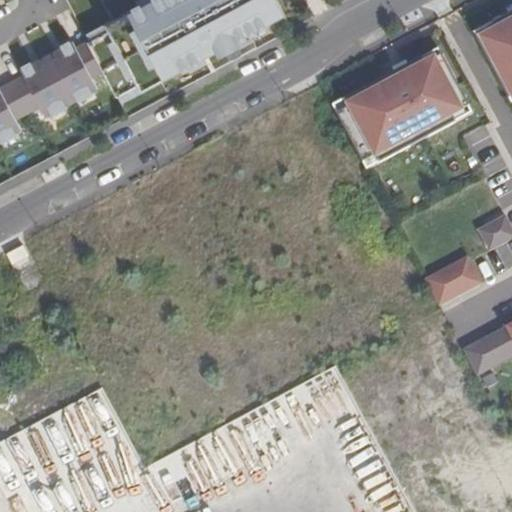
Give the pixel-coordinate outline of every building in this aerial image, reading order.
[(66,0),(89,41),(105,72),(118,96),(127,92),(132,102),(214,66),(205,50),(246,29),(254,43),(239,50),(240,52),(254,44),(257,50),(293,31),(284,15),(276,20),(270,10),(279,5),(276,0),(66,0)] [(284,15),(279,5),(270,10),(276,20),(284,15)] [(475,35),(508,96),(511,93),(511,8),(489,21),(491,27),(475,35)] [(491,27),(489,21),(473,30),(475,35),(491,27)] [(93,78),(105,72),(89,41),(77,48),(74,41),(21,69),(25,75),(1,88),(0,85),(0,141),(23,129),(17,119),(41,106),(46,117),(99,89),(93,78)] [(423,63),(440,55),(437,49),(421,58),(423,63)] [(336,113),(363,163),(375,157),(379,164),(456,123),(452,118),(469,109),(440,55),(423,63),(421,58),(344,99),(347,106),(336,113)] [(127,92),(118,96),(123,106),(132,102),(127,92)] [(344,99),(332,105),(336,113),(347,106),(344,99)] [(452,118),(456,123),(472,114),(469,109),(452,118)] [(477,163),(499,152),(485,125),(463,136),(477,163)] [(375,157),(363,163),(367,170),(379,164),(375,157)] [(473,229),(487,252),(511,236),(511,231),(500,213),(473,229)] [(467,257),(425,280),(439,306),(483,281),(467,257)] [(511,323),(462,350),(476,377),(511,358),(511,323)]
